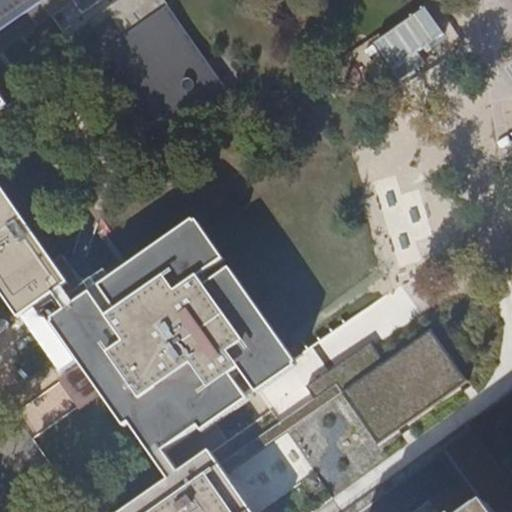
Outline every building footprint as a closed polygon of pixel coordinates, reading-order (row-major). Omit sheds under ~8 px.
[(0,0),(0,31),(40,3),(45,0),(0,0)] [(75,3),(72,0),(45,0),(40,3),(52,19),(75,3)] [(72,0),(75,3),(82,14),(102,0),(72,0)] [(120,0),(89,23),(169,138),(231,95),(164,0),(120,0)] [(49,265),(55,262),(0,182),(0,113),(10,107),(0,91),(0,289),(22,321),(65,290),(49,265)] [(49,265),(65,290),(79,310),(54,325),(66,341),(127,429),(132,425),(137,432),(171,481),(127,511),(254,511),(213,453),(182,475),(167,453),(201,429),(205,434),(251,401),(249,398),(258,392),(260,395),(298,369),(228,267),(225,269),(218,261),(222,258),(197,222),(105,291),(111,299),(102,305),(96,297),(95,299),(63,256),(55,262),(49,265)] [(47,315),(26,326),(32,339),(54,328),(47,315)] [(343,395),(388,459),(479,396),(434,333),(343,395)] [(53,372),(66,365),(52,337),(39,343),(53,372)] [(46,370),(20,383),(26,395),(52,381),(46,370)] [(511,511),(511,483),(469,424),(432,450),(438,457),(457,482),(430,501),(437,511),(511,511)]
